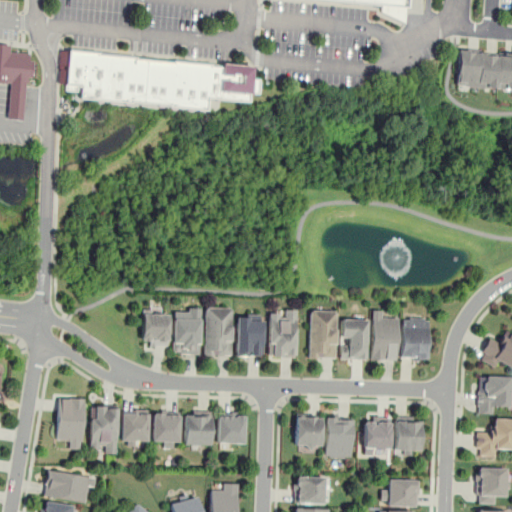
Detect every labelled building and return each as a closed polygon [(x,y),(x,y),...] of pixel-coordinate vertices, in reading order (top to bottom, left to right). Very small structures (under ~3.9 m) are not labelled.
[(335,0),(379,4),(379,11),(404,25),(406,6),(407,0),(335,0)] [(9,52),(10,43),(0,42),(0,84),(7,85),(3,121),(23,123),(30,54),(9,52)] [(458,47),(511,52),(511,89),(454,83),(458,47)] [(66,49),(250,65),(249,79),(258,80),(257,94),(247,94),(247,101),(205,97),(204,110),(79,99),(80,86),(63,84),(66,49)] [(203,355),(229,355),(229,306),(203,306),(203,355)] [(171,352),(198,352),(198,307),(171,307),(171,352)] [(166,308),(140,308),(140,346),(166,346),(166,308)] [(266,356),(293,356),(293,309),(266,308),(266,356)] [(333,357),(333,309),(307,309),(307,357),(333,357)] [(372,309),(370,359),(395,359),(397,318),(380,318),(380,309),(372,309)] [(260,313),(234,313),(234,355),(260,355),(260,313)] [(365,318),(338,318),(337,358),(364,358),(365,318)] [(402,318),(401,356),(426,357),(427,319),(402,318)] [(511,366),(511,333),(503,329),(497,341),(487,337),(477,359),(494,366),(497,360),(511,366)] [(511,376),(475,375),(474,414),(492,414),(492,405),(511,405),(511,376)] [(55,397),(54,439),(66,439),(66,448),(80,448),(82,398),(55,397)] [(115,406),(88,406),(87,451),(114,451),(115,406)] [(119,444),(146,444),(146,409),(119,409),(119,444)] [(160,446),(178,446),(178,410),(151,410),(151,442),(160,442),(160,446)] [(182,443),(209,443),(209,411),(182,411),(182,443)] [(215,442),(242,442),(242,412),(215,412),(215,442)] [(319,445),(319,415),(293,415),(293,445),(319,445)] [(362,450),(387,450),(387,415),(362,415),(362,450)] [(349,456),(349,416),(323,416),(323,456),(349,456)] [(393,450),(418,450),(418,417),(393,416),(393,450)] [(511,447),(511,418),(490,418),(490,432),(474,431),(474,455),(495,455),(495,447),(511,447)] [(505,495),(505,467),(473,467),(473,502),(494,502),(494,495),(505,495)] [(90,476),(44,470),(41,496),(87,502),(90,476)] [(292,476),(292,502),(321,502),(321,476),(292,476)] [(386,478),(415,479),(415,506),(385,506),(386,478)] [(207,511),(234,511),(234,483),(218,482),(218,491),(208,491),(207,511)] [(198,511),(193,495),(167,503),(170,511),(198,511)] [(71,511),(72,506),(40,501),(38,511),(71,511)] [(147,511),(135,501),(125,511),(147,511)]
